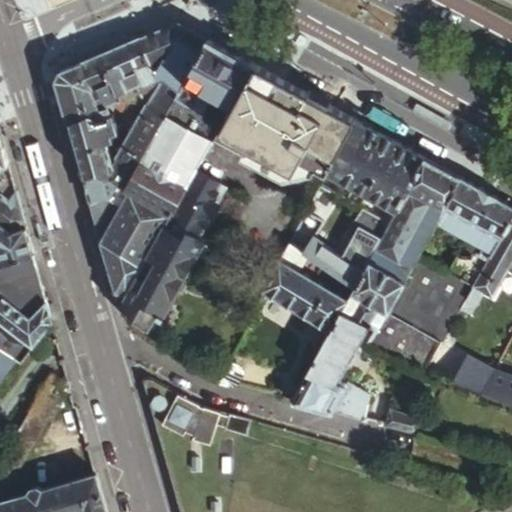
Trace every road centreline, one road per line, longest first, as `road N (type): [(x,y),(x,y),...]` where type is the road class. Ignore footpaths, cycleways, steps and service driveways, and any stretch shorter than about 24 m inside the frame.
road 1 (residential): [(237,0),(232,11),(511,166)]
road 2 (unclassified): [(100,335),(199,387),(407,440)]
road 3 (tertiary): [(10,48),(100,335)]
road 4 (primary): [(270,0),(511,128)]
road 5 (tertiary): [(100,335),(150,511)]
